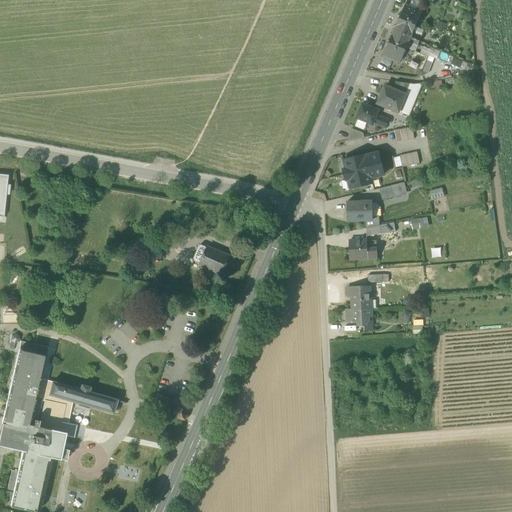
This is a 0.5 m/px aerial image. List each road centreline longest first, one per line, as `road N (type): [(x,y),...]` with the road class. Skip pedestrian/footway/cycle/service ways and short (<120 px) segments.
road 1 (tertiary): [(296,203),(161,511)]
road 2 (residential): [(296,203),(320,213),(330,433)]
road 3 (tertiary): [(382,0),(296,203)]
road 4 (unclassified): [(159,177),(0,147)]
road 5 (unclassified): [(296,203),(159,177)]
